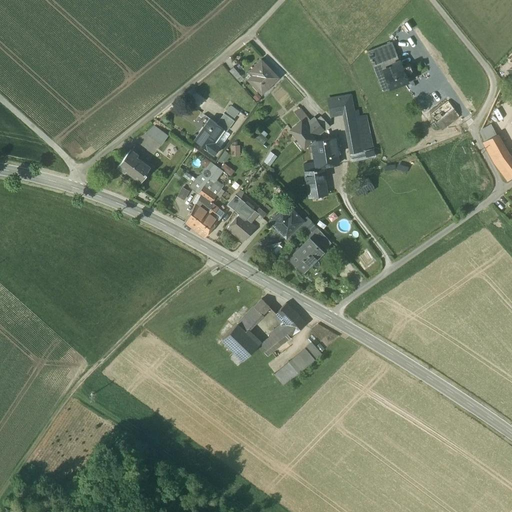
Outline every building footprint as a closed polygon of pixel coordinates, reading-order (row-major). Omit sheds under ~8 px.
[(391,42),(374,48),(377,56),(394,49),(391,42)] [(394,49),(377,56),(374,48),(366,51),(376,77),(385,74),(401,68),(394,49)] [(277,78),(261,61),(253,68),(257,72),(248,80),(261,93),(277,78)] [(401,68),(385,74),(390,88),(407,81),(406,79),(404,73),(407,72),(405,66),(401,68)] [(241,76),(233,67),(228,71),(236,80),(241,76)] [(407,72),(404,73),(406,79),(413,76),(411,70),(407,72)] [(385,74),(376,77),(382,91),(390,88),(385,74)] [(350,95),(327,99),(330,116),(343,113),(353,111),(350,95)] [(448,102),(430,116),(436,123),(453,109),(448,102)] [(237,111),(230,106),(227,112),(233,117),(237,111)] [(308,118),(300,108),(294,113),(301,122),(301,121),(302,123),(308,118)] [(453,109),(436,123),(441,130),(458,116),(453,109)] [(359,117),(357,110),(353,111),(343,113),(348,138),(368,134),(364,116),(359,117)] [(234,121),(224,113),(216,124),(222,128),(222,129),(226,132),(234,121)] [(329,126),(320,117),(316,120),(324,131),(329,126)] [(316,120),(312,123),(308,118),(302,123),(314,139),(324,131),(316,120)] [(210,119),(194,141),(214,155),(219,148),(212,142),(222,129),(222,128),(216,124),(210,119)] [(302,123),(301,121),(301,122),(290,130),(304,148),(315,139),(314,139),(302,123)] [(163,133),(153,124),(150,127),(159,136),(163,133)] [(368,134),(348,138),(350,152),(373,149),(370,134),(368,134)] [(511,162),(506,154),(496,136),(483,143),(494,163),(507,182),(511,178),(511,162)] [(334,138),(314,141),(311,144),(315,163),(316,171),(322,170),(323,170),(325,170),(325,166),(338,164),(337,155),(334,138)] [(230,155),(239,155),(240,145),(230,144),(230,155)] [(373,149),(350,152),(352,162),(375,157),(373,149)] [(130,151),(117,168),(125,173),(127,170),(133,175),(132,176),(141,182),(146,175),(145,174),(149,169),(136,159),(138,156),(130,151)] [(269,166),(276,156),(269,151),(263,162),(269,166)] [(315,163),(303,165),(304,173),(316,171),(315,163)] [(304,173),(309,197),(327,195),(323,170),(322,170),(316,171),(304,173)] [(203,175),(192,190),(198,194),(204,186),(208,180),(203,175)] [(221,190),(208,180),(204,186),(217,195),(221,190)] [(365,181),(353,188),(358,195),(370,188),(365,181)] [(217,195),(204,186),(198,194),(200,196),(211,204),(211,203),(217,196),(217,195)] [(183,200),(188,190),(181,187),(176,196),(183,200)] [(240,199),(235,195),(227,205),(234,211),(237,206),(240,200),(240,199)] [(211,204),(200,196),(195,204),(207,213),(210,209),(211,204)] [(240,200),(237,206),(234,211),(239,215),(246,220),(249,216),(240,208),(245,203),(240,200)] [(254,211),(245,203),(240,208),(249,216),(254,211)] [(207,213),(195,204),(185,223),(194,230),(207,213)] [(292,217),(283,209),(270,222),(286,238),(292,232),(303,222),(302,221),(295,214),(292,217)] [(212,217),(207,213),(194,230),(204,239),(218,221),(212,216),(212,217)] [(239,215),(227,229),(243,243),(255,228),(246,220),(239,215)] [(306,217),(302,221),(303,222),(292,232),(296,236),(302,230),(311,222),(306,217)] [(330,243),(311,222),(302,230),(310,239),(322,251),(330,243)] [(310,239),(289,259),(302,272),(322,252),(322,251),(310,239)] [(262,300),(253,308),(261,316),(269,308),(262,300)] [(299,316),(286,304),(275,315),(288,327),(293,323),(299,331),(306,325),(298,316),(299,316)] [(253,308),(237,325),(246,333),(262,316),(261,316),(253,308)] [(299,331),(293,323),(288,327),(286,328),(292,336),(299,331)] [(246,333),(237,325),(222,340),(243,361),(258,346),(246,333)] [(281,332),(274,338),(280,345),(292,336),(286,328),(283,331),(281,332)] [(274,338),(273,336),(259,347),(267,356),(280,345),(274,338)] [(320,354),(311,343),(305,349),(314,360),(320,354)] [(305,349),(273,374),(282,385),(314,360),(305,349)]
